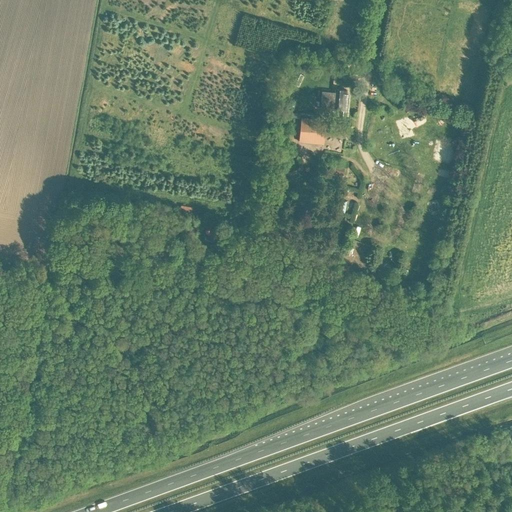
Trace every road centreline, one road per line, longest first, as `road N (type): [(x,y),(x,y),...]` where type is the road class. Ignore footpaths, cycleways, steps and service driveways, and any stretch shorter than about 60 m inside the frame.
road 1 (trunk): [(511,360),(92,511)]
road 2 (trunk): [(169,511),(511,388)]
